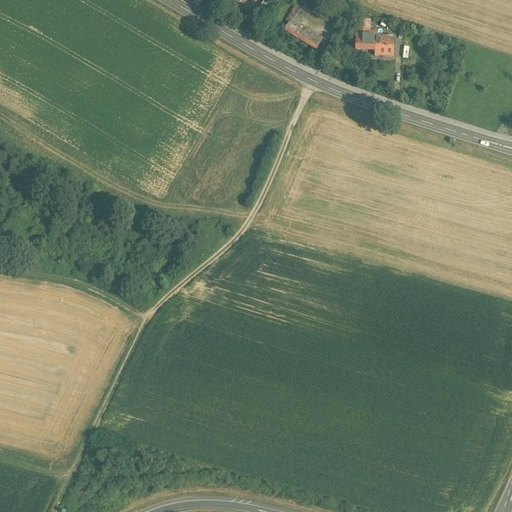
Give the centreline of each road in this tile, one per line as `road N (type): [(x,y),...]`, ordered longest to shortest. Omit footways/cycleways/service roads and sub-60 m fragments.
road 1 (track): [(311,80),(253,217),(150,314),(56,511)]
road 2 (secondary): [(511,148),(347,96),(170,0)]
road 3 (track): [(150,314),(107,283),(0,263)]
